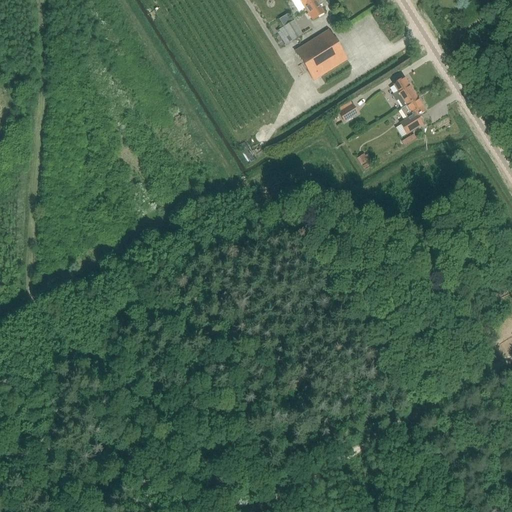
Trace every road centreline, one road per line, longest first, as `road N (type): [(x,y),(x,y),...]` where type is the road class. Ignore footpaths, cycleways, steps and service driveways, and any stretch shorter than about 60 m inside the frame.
road 1 (track): [(233,511),(193,451),(59,343),(32,304),(42,52),(36,0)]
road 2 (track): [(121,0),(238,186),(319,140),(359,191),(426,155),(456,151),(511,228)]
road 3 (track): [(252,511),(477,378)]
road 4 (unclassified): [(511,175),(401,0)]
